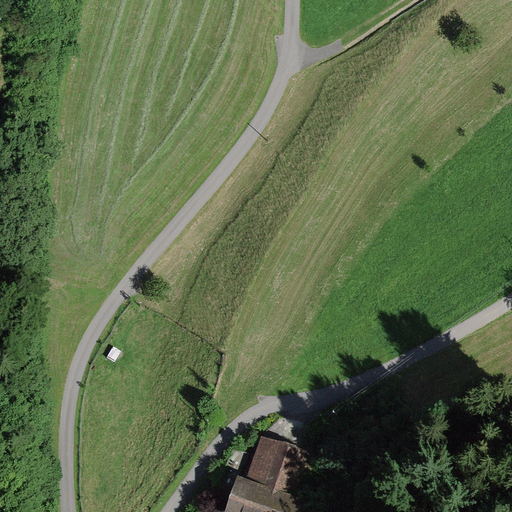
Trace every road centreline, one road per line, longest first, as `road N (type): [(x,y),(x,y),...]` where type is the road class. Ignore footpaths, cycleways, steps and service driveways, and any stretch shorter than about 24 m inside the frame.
road 1 (residential): [(68,511),(70,404),(82,360),(114,305),(265,114),(293,47),(290,0)]
road 2 (residential): [(511,298),(333,396),(264,409),(231,432),(172,511)]
